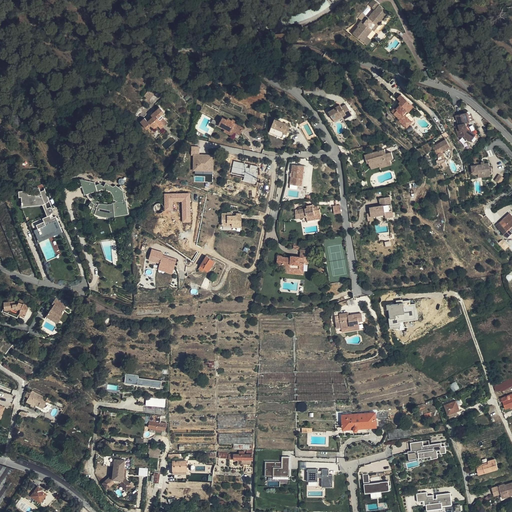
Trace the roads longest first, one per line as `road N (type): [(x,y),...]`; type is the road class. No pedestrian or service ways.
road 1 (residential): [(511,139),(453,91),(332,58),(289,66),(277,78),(305,102),(334,151)]
road 2 (unknown): [(157,87),(170,58),(183,51),(279,71)]
road 3 (residential): [(334,151),(357,293)]
